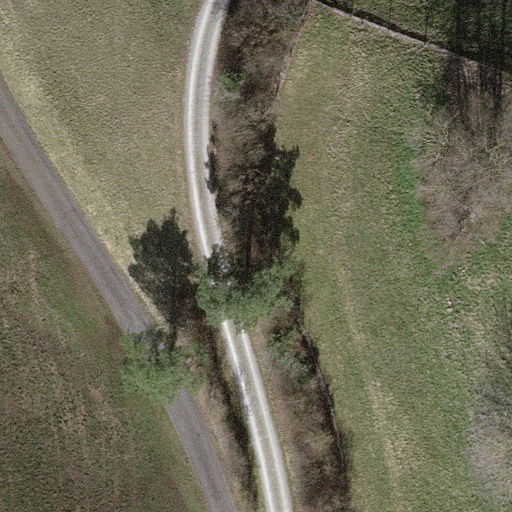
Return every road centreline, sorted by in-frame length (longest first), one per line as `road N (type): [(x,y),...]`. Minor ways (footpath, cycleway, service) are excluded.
road 1 (track): [(281,511),(198,165),(198,106),(218,0)]
road 2 (unclassified): [(0,93),(154,349),(227,511)]
